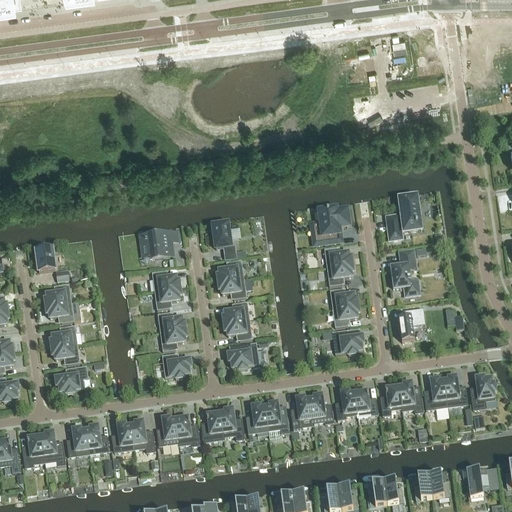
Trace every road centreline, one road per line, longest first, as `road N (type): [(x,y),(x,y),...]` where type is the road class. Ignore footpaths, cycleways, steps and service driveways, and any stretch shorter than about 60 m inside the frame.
road 1 (secondary): [(0,63),(447,7)]
road 2 (secondary): [(399,0),(0,52)]
road 3 (residential): [(447,7),(486,276),(511,333)]
road 4 (residential): [(213,393),(385,368)]
road 5 (residential): [(41,416),(213,393)]
road 6 (residential): [(366,211),(385,368)]
road 7 (residential): [(194,236),(213,393)]
road 8 (residential): [(18,263),(41,416)]
road 9 (residential): [(385,368),(511,351)]
